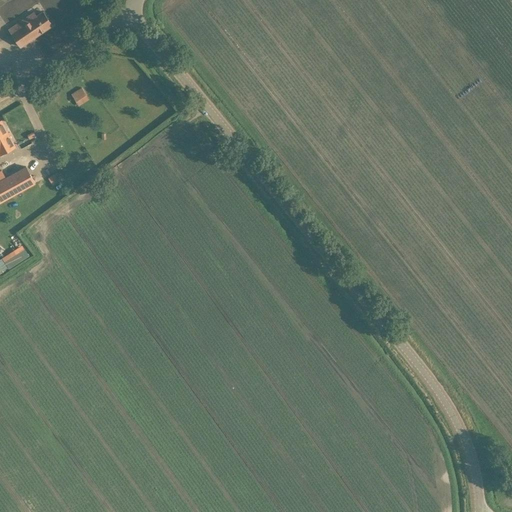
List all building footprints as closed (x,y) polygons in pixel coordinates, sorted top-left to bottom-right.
[(53,25),(43,11),(36,15),(34,12),(9,29),(21,46),(53,25)] [(76,102),(86,95),(81,88),(71,94),(76,102)] [(0,154),(16,146),(6,129),(1,120),(0,120),(0,154)] [(0,202),(36,183),(26,166),(0,180),(0,202)] [(0,257),(0,272),(29,255),(22,243),(0,257)]
